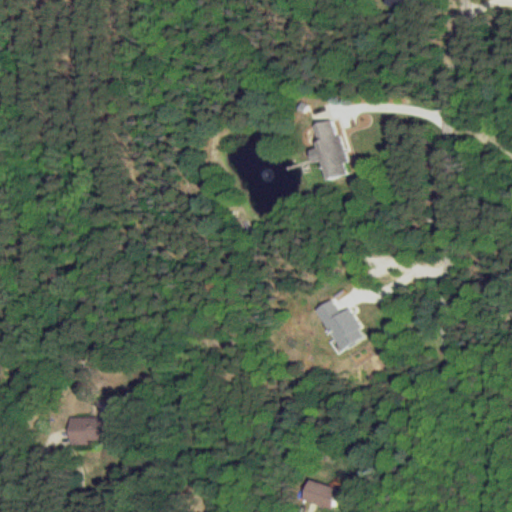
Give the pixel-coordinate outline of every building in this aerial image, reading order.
[(390,0),(389,3),(404,10),(408,0),(390,0)] [(329,180),(350,174),(347,163),(350,163),(339,119),(316,125),(322,148),(312,151),(315,164),(324,162),(329,180)] [(319,310),(345,351),(369,335),(352,308),(344,314),(335,300),(319,310)] [(114,418),(73,418),(73,446),(93,446),(93,440),(114,439),(114,418)] [(308,500),(336,510),(344,490),(315,480),(308,500)]
